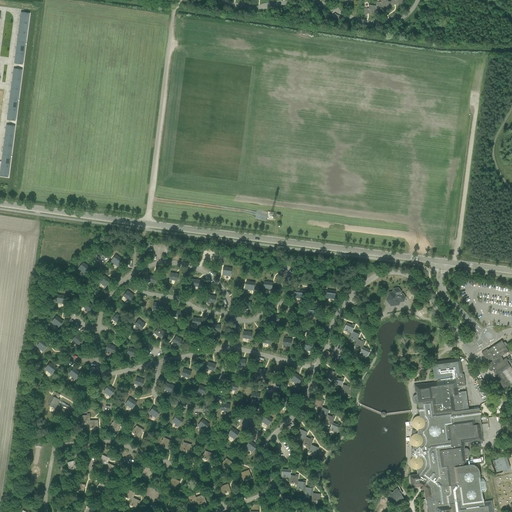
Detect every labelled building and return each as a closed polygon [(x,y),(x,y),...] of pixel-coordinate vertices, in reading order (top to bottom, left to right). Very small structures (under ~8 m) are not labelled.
[(376,2),(376,6),(375,8),(379,9),(379,7),(384,8),(384,7),(389,8),(389,5),(390,6),(391,2),(388,1),(387,0),(380,0),(380,2),(376,2)] [(375,8),(376,6),(369,5),(368,9),(364,8),(363,15),(367,15),(367,14),(372,15),(372,13),(377,14),(377,12),(379,12),(379,9),(375,8)] [(21,12),(20,23),(28,24),(30,14),(21,12)] [(18,32),(27,33),(28,24),(20,23),(18,32)] [(27,33),(18,32),(17,42),(26,43),(27,33)] [(16,54),(24,55),(25,45),(17,44),(16,54)] [(24,55),(16,54),(14,64),(23,65),(24,55)] [(12,79),(21,80),(22,70),(14,69),(12,79)] [(11,88),(20,90),(21,80),(12,79),(11,88)] [(10,98),(18,99),(20,90),(11,88),(10,98)] [(18,102),(10,100),(8,110),(17,111),(18,102)] [(17,111),(8,110),(7,120),(15,121),(17,111)] [(5,135),(14,136),(15,126),(6,125),(5,135)] [(14,136),(5,135),(4,145),(12,146),(14,136)] [(4,145),(3,154),(11,156),(12,146),(4,145)] [(9,168),(11,158),(2,157),(1,166),(9,168)] [(0,176),(8,178),(9,168),(1,166),(0,173),(0,176)] [(122,260),(116,255),(111,261),(117,266),(116,268),(122,260)] [(83,263),(79,269),(85,274),(83,276),(90,268),(83,263)] [(230,279),(232,268),(224,267),(223,275),(230,276),(230,279)] [(171,273),(169,282),(170,282),(170,280),(177,281),(178,274),(171,273)] [(148,275),(147,284),(147,282),(155,283),(156,276),(148,275)] [(104,276),(99,282),(106,287),(104,289),(110,281),(104,276)] [(192,279),(191,288),(192,286),(199,287),(200,280),(192,279)] [(247,282),(245,289),(253,290),(253,293),(255,283),(247,282)] [(271,293),(272,283),(264,282),(263,290),(271,291),(271,293)] [(390,293),(387,300),(391,305),(398,304),(399,302),(400,302),(404,301),(404,298),(398,289),(394,290),(394,291),(393,293),(393,294),(390,295),(390,293)] [(295,290),(294,298),(302,299),(302,301),(303,291),(295,290)] [(334,301),(334,299),(335,291),(327,290),(326,298),(334,299),(334,301)] [(128,291),(122,298),(124,296),(130,301),(134,296),(128,291)] [(65,296),(57,295),(56,303),(64,304),(63,306),(65,296)] [(208,295),(207,304),(207,302),(215,303),(216,296),(208,295)] [(87,302),(82,309),(83,307),(89,312),(93,307),(87,302)] [(154,302),(152,312),(153,312),(153,309),(160,310),(161,304),(154,302)] [(243,302),(242,311),(243,308),(250,309),(251,303),(243,302)] [(315,319),(316,316),(317,309),(309,307),(308,315),(315,316),(315,319)] [(181,311),(173,310),(172,319),(172,316),(180,318),(181,311)] [(117,314),(111,321),(113,320),(119,324),(123,319),(117,314)] [(272,315),(271,324),(271,321),(279,322),(280,316),(272,315)] [(63,321),(57,317),(52,323),(58,328),(57,329),(57,330),(63,321)] [(193,318),(192,327),(193,324),(200,325),(201,319),(193,318)] [(139,320),(133,327),(135,325),(141,330),(145,325),(139,320)] [(352,331),(355,325),(353,324),(352,325),(347,323),(344,330),(343,331),(344,332),(344,330),(346,331),(347,331),(349,332),(349,333),(351,334),(352,331)] [(213,324),(211,333),(212,331),(219,332),(220,325),(213,324)] [(158,328),(153,335),(154,333),(161,338),(164,332),(158,328)] [(357,333),(352,331),(351,334),(349,339),(349,340),(350,338),(351,339),(352,339),(354,340),(354,341),(356,342),(357,342),(358,339),(360,333),(358,332),(357,333)] [(244,332),(243,341),(243,338),(251,339),(251,332),(244,332)] [(77,335),(71,342),(73,340),(79,345),(83,340),(77,335)] [(176,336),(171,344),(173,342),(179,346),(183,341),(176,336)] [(263,343),(271,344),(272,337),(264,336),(263,345),(263,343)] [(284,338),(282,347),(283,348),(283,345),(291,346),(291,340),(284,338)] [(363,347),(366,341),(363,340),(362,341),(358,339),(357,342),(356,342),(354,347),(354,348),(355,346),(357,347),(356,347),(357,347),(360,348),(359,349),(362,350),(363,347)] [(48,345),(42,340),(37,346),(43,351),(42,353),(48,345)] [(492,369),(495,375),(496,376),(497,376),(499,378),(497,379),(504,389),(511,385),(504,375),(503,375),(502,373),(510,367),(507,361),(508,361),(506,358),(503,360),(502,359),(503,359),(501,356),(509,351),(505,346),(506,345),(506,344),(505,343),(503,343),(502,341),(488,350),(487,349),(481,353),(486,359),(487,358),(489,361),(491,359),(493,361),(486,365),(490,371),(492,369)] [(310,353),(310,351),(311,343),(303,342),(302,350),(310,351),(310,353)] [(108,344),(105,352),(105,353),(106,350),(113,353),(115,347),(108,344)] [(362,350),(359,355),(359,356),(360,354),(362,355),(363,355),(365,356),(364,358),(366,359),(370,351),(363,347),(362,350)] [(130,348),(126,356),(127,354),(134,357),(137,351),(130,348)] [(238,359),(237,368),(237,366),(245,366),(246,360),(238,359)] [(414,469),(417,469),(417,474),(413,475),(410,479),(411,482),(411,484),(415,488),(420,487),(421,486),(421,487),(422,488),(424,489),(425,490),(424,490),(426,499),(427,511),(492,511),(492,508),(493,508),(492,500),(484,502),(483,493),(484,492),(485,491),(486,490),(486,488),(485,482),(485,481),(484,479),(482,479),(481,479),(480,472),(479,470),(477,467),(475,466),(473,465),(470,465),(466,465),(465,456),(466,456),(468,455),(469,454),(470,452),(469,450),(468,449),(467,448),(465,448),(464,449),(463,446),(465,446),(464,443),(468,442),(469,445),(473,444),(478,444),(483,443),(481,432),(482,432),(480,418),(480,413),(479,408),(469,410),(466,391),(462,392),(458,392),(457,392),(457,386),(461,386),(465,385),(464,375),(462,373),(460,361),(457,359),(455,360),(452,360),(449,361),(446,361),(444,361),(441,362),(438,362),(435,362),(433,363),(435,379),(437,379),(437,383),(425,384),(425,383),(414,385),(415,393),(416,393),(416,395),(415,395),(413,396),(412,398),(412,400),(413,402),(414,403),(416,404),(418,404),(418,409),(417,409),(417,410),(417,412),(419,412),(420,417),(417,417),(415,418),(414,420),(413,422),(413,424),(413,426),(414,427),(416,428),(418,429),(417,434),(415,435),(413,436),(411,438),(411,440),(411,442),(412,444),(414,446),(414,447),(411,448),(411,458),(414,458),(412,459),(411,461),(411,463),(411,466),(412,467),(414,469)] [(208,362),(205,371),(206,371),(206,369),(214,371),(216,365),(208,362)] [(56,368),(50,363),(45,369),(51,374),(50,376),(56,368)] [(73,368),(69,375),(75,379),(73,381),(74,381),(80,373),(73,368)] [(184,369),(181,378),(182,375),(189,378),(191,372),(184,369)] [(267,370),(259,370),(258,379),(258,376),(266,377),(267,370)] [(336,378),(338,371),(335,370),(335,372),(329,371),(327,379),(328,377),(330,378),(331,378),(333,379),(335,380),(336,378)] [(296,387),(298,385),(302,379),(296,374),(291,380),(297,385),(296,387)] [(137,378),(134,386),(135,384),(142,387),(144,380),(137,378)] [(342,385),(344,378),(342,378),(341,379),(336,378),(335,380),(333,386),(334,386),(334,384),(336,385),(337,386),(337,385),(339,386),(339,387),(342,387),(342,385)] [(230,383),(229,392),(230,390),(237,390),(238,384),(230,383)] [(167,384),(164,392),(165,390),(172,393),(175,386),(167,384)] [(350,387),(342,385),(342,387),(340,393),(341,392),(343,392),(342,392),(343,393),(343,392),(346,393),(345,395),(348,396),(350,387)] [(109,386),(104,392),(110,397),(109,398),(109,399),(115,390),(109,386)] [(200,386),(197,394),(198,392),(205,395),(207,388),(200,386)] [(252,393),(251,402),(251,399),(259,400),(259,393),(252,393)] [(54,394),(48,405),(55,409),(60,400),(57,399),(58,397),(54,394)] [(285,410),(287,408),(291,401),(285,397),(280,403),(286,408),(285,410)] [(137,403),(130,398),(125,405),(132,409),(131,411),(137,403)] [(322,407),(324,401),(322,400),(321,401),(316,399),(313,408),(314,406),(316,407),(315,407),(316,407),(319,408),(318,408),(321,409),(322,407)] [(222,404),(221,413),(221,410),(229,411),(229,405),(222,404)] [(154,407),(149,413),(156,418),(154,420),(160,412),(154,407)] [(327,409),(322,407),(321,409),(318,415),(319,414),(321,414),(321,415),(322,415),(324,416),(326,417),(327,415),(330,409),(327,408),(327,409)] [(87,423),(90,423),(90,421),(90,418),(90,414),(87,414),(87,415),(82,416),(82,425),(82,423),(84,423),(85,423),(85,422),(87,422),(87,423)] [(183,420),(177,415),(172,421),(178,426),(177,428),(183,420)] [(267,428),(268,426),(272,420),(266,415),(261,421),(268,426),(266,428),(267,428)] [(326,417),(324,423),(325,421),(326,422),(326,423),(327,423),(329,423),(329,424),(332,425),(333,423),(335,417),(333,416),(332,417),(327,415),(326,417)] [(98,420),(90,421),(90,423),(90,430),(90,428),(92,427),(92,428),(93,428),(93,427),(96,427),(96,430),(98,430),(98,423),(98,420)] [(115,429),(114,431),(116,433),(120,427),(121,425),(114,420),(110,428),(111,426),(113,427),(112,428),(113,428),(115,429)] [(203,420),(198,426),(204,431),(203,432),(203,433),(209,425),(203,420)] [(340,426),(333,423),(332,425),(329,431),(330,429),(332,430),(333,431),(333,430),(335,431),(334,433),(337,434),(340,426)] [(136,437),(139,438),(142,432),(144,430),(136,426),(132,433),(132,434),(133,432),(135,433),(135,434),(135,433),(138,435),(136,437)] [(239,433),(232,428),(228,435),(234,439),(233,441),(239,433)] [(305,431),(300,429),(297,436),(297,438),(298,436),(299,437),(300,437),(303,438),(302,438),(305,439),(306,437),(308,431),(306,430),(305,431)] [(164,437),(160,446),(161,444),(163,445),(164,445),(166,446),(165,448),(167,449),(170,443),(171,441),(164,437)] [(311,445),(314,439),(311,438),(311,439),(306,437),(305,439),(302,445),(303,444),(305,444),(305,445),(306,445),(308,446),(310,447),(311,445)] [(251,454),(252,452),(257,446),(250,441),(246,448),(252,452),(250,454),(251,454)] [(183,442),(181,451),(182,449),(184,450),(183,450),(184,450),(187,451),(186,453),(189,454),(191,447),(191,445),(183,442)] [(310,447),(308,453),(309,451),(310,452),(311,453),(311,452),(314,453),(313,456),(315,457),(319,448),(311,445),(310,447)] [(205,451),(202,459),(203,457),(205,458),(205,459),(206,459),(208,459),(207,462),(209,463),(212,456),(213,454),(205,451)] [(108,463),(109,460),(111,457),(108,456),(107,457),(102,455),(99,463),(100,461),(101,462),(101,463),(102,463),(104,464),(106,465),(107,465),(108,463)] [(226,458),(221,466),(222,464),(224,465),(224,466),(225,466),(227,467),(226,469),(228,471),(232,465),(233,463),(226,458)] [(75,460),(67,463),(70,471),(70,469),(71,469),(72,469),(75,468),(75,470),(78,469),(76,462),(75,460)] [(107,465),(106,465),(104,471),(105,469),(107,470),(106,471),(107,471),(110,472),(109,474),(111,475),(114,469),(115,466),(108,463),(107,465)] [(146,467),(142,475),(143,475),(143,473),(145,474),(146,475),(146,474),(148,475),(147,477),(150,479),(153,472),(153,470),(146,467)] [(290,475),(291,469),(288,468),(288,470),(283,469),(282,476),(282,478),(282,476),(284,477),(285,477),(287,477),(287,478),(290,478),(290,475)] [(249,480),(252,479),(250,472),(249,470),(241,473),(244,481),(244,479),(245,479),(246,479),(246,478),(249,478),(249,480)] [(298,481),(298,475),(296,474),(296,476),(290,475),(290,478),(289,484),(290,482),(292,483),(295,483),(295,484),(297,484),(298,481)] [(179,481),(172,478),(168,486),(169,484),(171,485),(171,486),(172,486),(174,487),(173,489),(176,490),(178,484),(179,481)] [(305,487),(306,481),(303,480),(303,482),(298,481),(297,484),(297,490),(297,488),(299,489),(300,489),(302,489),(302,490),(305,490),(305,487)] [(101,493),(103,494),(106,488),(107,486),(100,482),(96,491),(97,489),(99,490),(98,490),(99,490),(102,491),(101,493)] [(77,483),(75,492),(76,490),(78,490),(78,491),(79,490),(81,491),(80,493),(83,494),(85,487),(85,485),(77,483)] [(228,484),(220,487),(223,495),(224,495),(223,493),(225,493),(226,493),(226,492),(228,491),(229,494),(231,493),(229,486),(228,484)] [(313,493),(313,487),(311,486),(311,488),(305,487),(305,490),(304,496),(305,494),(307,495),(306,495),(307,495),(310,495),(310,496),(312,496),(313,493)] [(133,498),(134,495),(136,492),(134,490),(133,492),(128,489),(124,498),(125,496),(127,497),(128,497),(130,498),(130,499),(132,500),(133,498)] [(404,499),(400,493),(402,492),(400,490),(399,491),(393,495),(391,493),(389,494),(396,505),(404,499)] [(194,501),(196,500),(197,500),(196,498),(196,497),(195,495),(193,491),(191,492),(191,494),(186,496),(189,504),(190,504),(189,502),(191,501),(191,502),(192,501),(194,500),(194,501)] [(321,494),(313,493),(312,496),(312,502),(312,500),(314,501),(315,501),(317,501),(317,503),(320,503),(321,494)] [(203,495),(196,497),(196,498),(197,500),(196,500),(199,506),(198,504),(200,503),(200,504),(201,503),(203,502),(204,504),(207,503),(204,497),(203,495)] [(132,500),(129,506),(130,504),(132,505),(133,506),(133,505),(135,506),(134,508),(136,510),(139,503),(140,501),(133,498),(132,500)] [(170,502),(165,510),(166,510),(167,508),(168,509),(169,510),(169,509),(171,510),(170,511),(173,511),(176,508),(177,505),(170,502)]
